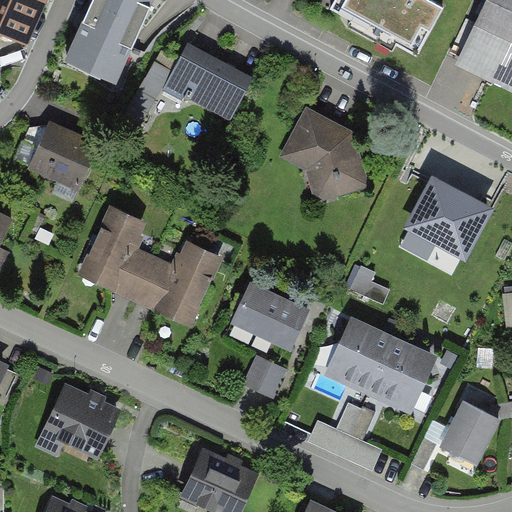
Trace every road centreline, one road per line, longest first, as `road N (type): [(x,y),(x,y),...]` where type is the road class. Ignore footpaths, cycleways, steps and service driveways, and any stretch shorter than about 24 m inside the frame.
road 1 (residential): [(397,511),(0,315)]
road 2 (residential): [(211,0),(511,160)]
road 3 (residential): [(0,118),(25,90),(65,0)]
